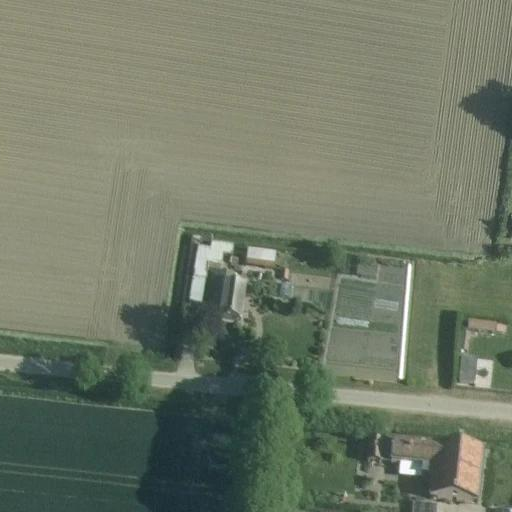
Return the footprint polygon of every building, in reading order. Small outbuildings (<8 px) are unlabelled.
[(198,250),(189,305),(201,307),(208,267),(220,269),(222,258),(232,259),(233,249),(211,245),(210,252),(198,250)] [(212,275),(209,299),(206,318),(240,323),(245,289),(234,287),(236,278),(212,275)] [(293,277),(293,293),(304,293),(304,277),(293,277)] [(511,320),(481,319),(480,331),(511,332),(511,320)] [(366,464),(380,466),(383,445),(369,443),(366,464)] [(431,502),(458,504),(478,506),(483,455),(392,446),(390,466),(424,470),(423,479),(433,480),(431,502)]
